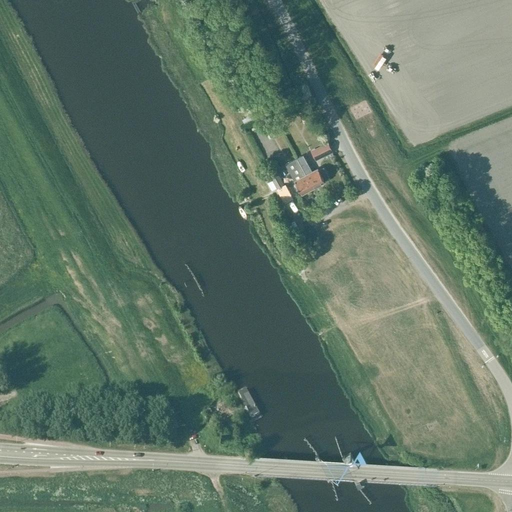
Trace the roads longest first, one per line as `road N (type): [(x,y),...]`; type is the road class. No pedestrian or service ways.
road 1 (tertiary): [(511,482),(0,452)]
road 2 (unclassified): [(489,360),(370,197),(271,0)]
